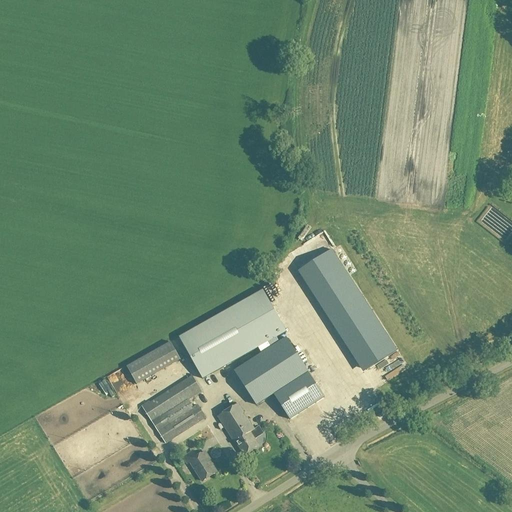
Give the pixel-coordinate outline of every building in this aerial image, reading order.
[(332,251),(301,270),(312,287),(342,268),(332,251)] [(291,261),(279,267),(281,273),(294,266),(291,261)] [(257,405),(274,394),(290,419),(324,397),(286,338),(270,348),(268,343),(286,333),(263,291),(179,338),(203,380),(258,349),(261,354),(235,371),(257,405)] [(126,361),(134,380),(181,359),(173,340),(126,361)] [(163,416),(202,392),(191,375),(191,376),(192,377),(150,404),(149,403),(142,407),(166,444),(206,419),(198,406),(169,425),(163,416)] [(259,445),(251,432),(255,430),(238,404),(218,417),(233,441),(235,440),(244,455),(259,445)] [(202,482),(217,473),(210,462),(211,462),(205,452),(189,462),(202,482)]
